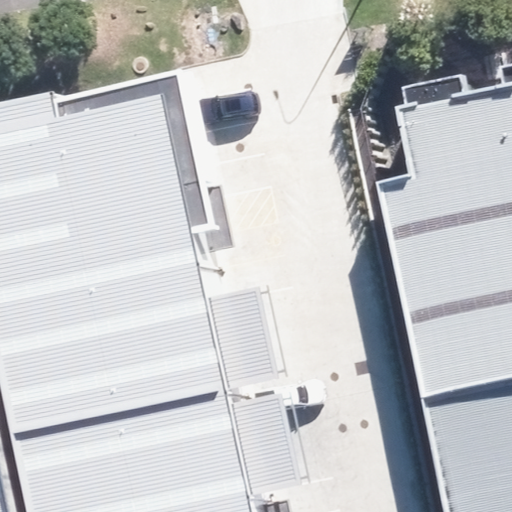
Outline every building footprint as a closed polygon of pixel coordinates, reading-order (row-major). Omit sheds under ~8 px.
[(206,61),(0,103),(0,212),(44,426),(256,382),(246,330),(224,226),(240,223),(206,61)] [(454,406),(511,393),(511,89),(424,107),(440,182),(405,189),(454,406)] [(0,499),(36,492),(0,309),(0,499)] [(44,426),(62,511),(299,511),(296,497),(280,500),(271,455),(256,382),(44,426)] [(511,511),(511,393),(454,406),(477,511),(511,511)] [(0,511),(39,511),(36,492),(0,499),(0,511)]
